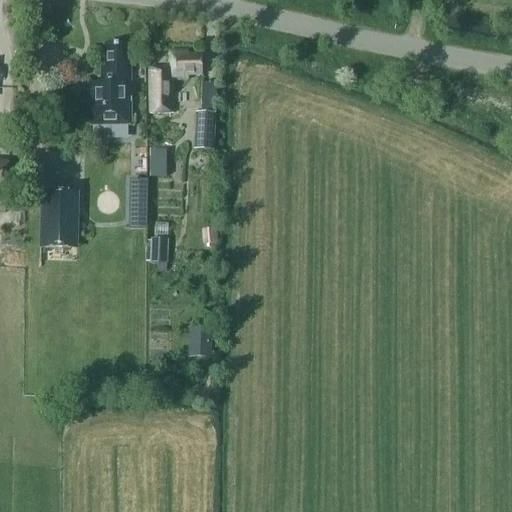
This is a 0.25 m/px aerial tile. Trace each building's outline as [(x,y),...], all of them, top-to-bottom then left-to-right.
[(88,81),(89,125),(129,124),(128,62),(126,63),(125,44),(104,44),(104,67),(99,67),(99,81),(88,81)] [(147,66),(148,101),(148,115),(174,115),(174,83),(171,83),(171,77),(186,77),(185,72),(199,72),(199,53),(185,54),(185,50),(168,50),(169,66),(147,66)] [(197,151),(213,151),(215,114),(199,113),(197,151)] [(150,177),(168,177),(168,153),(150,153),(150,177)] [(0,191),(8,192),(9,162),(0,161),(0,191)] [(40,251),(76,251),(78,193),(42,193),(40,251)] [(130,230),(146,231),(146,215),(130,214),(130,230)] [(150,251),(150,241),(146,241),(145,261),(149,261),(149,263),(167,264),(168,252),(150,251)] [(191,350),(211,351),(211,331),(191,330),(191,350)]
